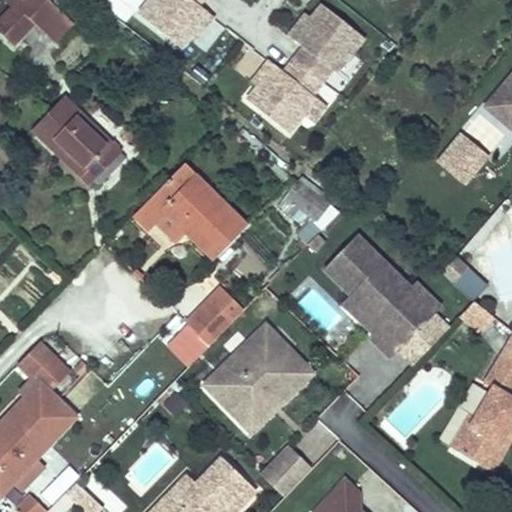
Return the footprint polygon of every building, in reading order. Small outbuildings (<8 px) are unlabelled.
[(16,0),(0,16),(0,33),(11,44),(32,23),(53,43),(71,25),(52,6),(46,0),(16,0)] [(135,12),(138,15),(168,40),(171,36),(182,44),(194,30),(199,35),(214,16),(209,12),(198,3),(200,0),(144,0),(145,0),(135,12)] [(355,0),(373,13),(381,3),(377,0),(355,0)] [(365,37),(361,34),(330,10),(321,3),(311,17),(306,14),(289,36),(293,39),(302,46),(293,57),(324,81),(333,70),(337,73),(347,80),(362,61),(352,54),(365,37)] [(257,104),(288,128),(291,131),(304,114),(314,122),(328,104),(318,97),(314,94),(324,81),(293,57),(282,71),(270,61),(244,94),(257,104)] [(511,70),(489,98),(511,117),(511,121),(504,131),(511,137),(511,70)] [(68,93),(37,126),(66,155),(68,152),(84,168),(81,172),(92,182),(97,177),(126,149),(68,93)] [(511,121),(511,117),(489,98),(479,109),(504,131),(511,121)] [(123,121),(120,132),(140,139),(144,128),(123,121)] [(460,138),(440,162),(464,183),(484,157),(460,138)] [(126,149),(97,177),(103,183),(131,154),(126,149)] [(84,168),(68,152),(66,155),(65,156),(81,172),(84,168)] [(148,201),(134,214),(147,227),(154,220),(164,210),(185,230),(213,256),(244,224),(182,165),(179,168),(163,184),(148,201)] [(297,181),(278,205),(288,213),(295,205),(315,220),(328,205),(297,181)] [(337,213),(328,205),(315,220),(302,237),(308,242),(312,238),(315,235),(337,213)] [(164,210),(154,220),(175,240),(185,230),(164,210)] [(354,234),(322,267),(337,282),(340,279),(352,290),(366,304),(375,304),(388,317),(376,330),(373,333),(393,353),(399,347),(438,306),(413,281),(408,287),(381,260),(378,263),(367,251),(369,249),(354,234)] [(319,245),(312,238),(308,242),(302,249),(309,255),(319,245)] [(381,260),(369,249),(367,251),(378,263),(381,260)] [(488,282),(457,255),(443,271),(474,298),(488,282)] [(366,304),(352,290),(343,299),(376,330),(388,317),(375,304),(366,304)] [(191,327),(208,344),(228,324),(234,318),(212,298),(187,324),(191,327)] [(491,317),(471,302),(458,316),(477,332),(491,317)] [(448,326),(434,312),(399,347),(413,362),(448,326)] [(299,362),(262,324),(201,385),(238,422),(299,362)] [(163,356),(180,373),(193,360),(208,344),(191,327),(180,338),(176,334),(167,343),(171,347),(163,356)] [(511,391),(511,333),(511,334),(484,379),(490,383),(471,413),(469,412),(449,443),(475,460),(492,470),(511,439),(504,434),(509,425),(511,420),(511,395),(511,394),(511,391)] [(0,424),(0,493),(12,480),(36,456),(75,417),(51,393),(71,373),(38,342),(18,363),(30,374),(17,387),(28,397),(0,424)] [(310,373),(299,362),(238,422),(249,433),(310,373)] [(130,392),(147,401),(157,384),(141,374),(130,392)] [(161,406),(178,419),(190,403),(173,390),(161,406)] [(323,415),(344,437),(368,415),(347,393),(323,415)] [(281,498),(308,468),(287,447),(259,476),(281,498)] [(21,489),(45,464),(36,456),(12,480),(21,489)] [(66,491),(74,482),(93,463),(86,456),(75,465),(71,461),(53,478),(57,482),(66,491)] [(232,511),(252,492),(218,458),(193,484),(184,476),(163,497),(177,510),(175,511),(232,511)] [(398,485),(409,471),(391,458),(381,472),(398,485)] [(363,511),(359,508),(357,490),(343,477),(310,511),(363,511)] [(0,511),(45,511),(63,494),(66,491),(57,482),(38,501),(30,493),(16,508),(19,511),(0,511)] [(74,482),(66,491),(63,494),(81,511),(96,511),(100,508),(74,482)] [(175,511),(177,510),(163,497),(148,511),(175,511)]
